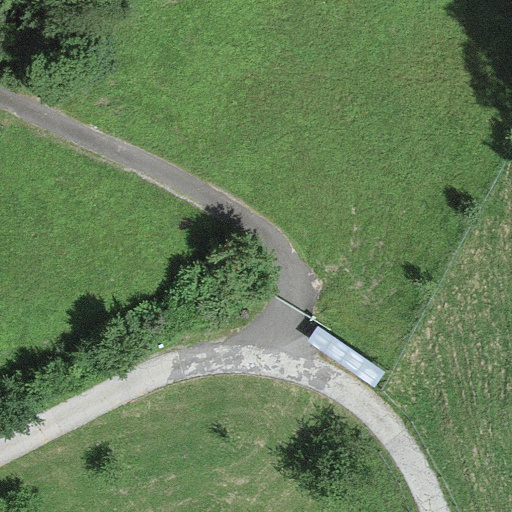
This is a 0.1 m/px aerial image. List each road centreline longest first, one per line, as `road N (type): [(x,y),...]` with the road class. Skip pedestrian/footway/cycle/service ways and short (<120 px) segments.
road 1 (residential): [(0,450),(179,365),(259,362),(319,377),(369,407),(399,439),(438,511)]
road 2 (track): [(259,362),(294,309),(287,250),(205,193),(0,98)]
